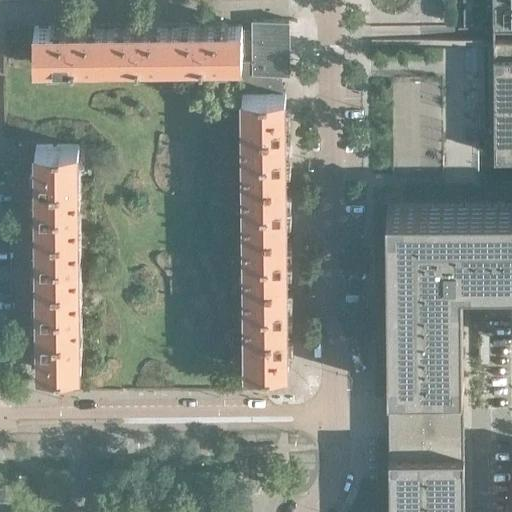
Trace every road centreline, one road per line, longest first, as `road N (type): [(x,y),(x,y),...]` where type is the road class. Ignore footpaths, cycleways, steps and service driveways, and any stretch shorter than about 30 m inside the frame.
road 1 (residential): [(331,413),(328,0)]
road 2 (residential): [(331,413),(0,415)]
